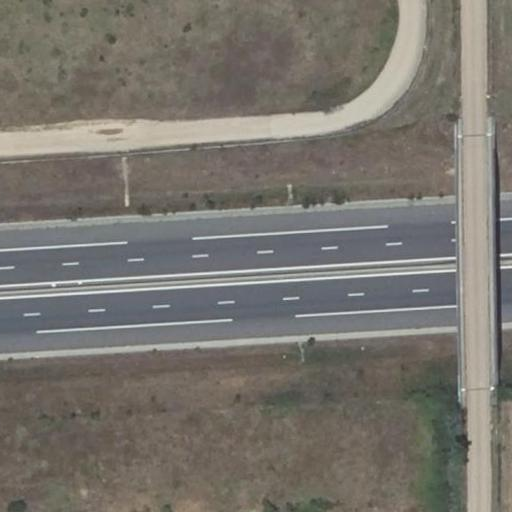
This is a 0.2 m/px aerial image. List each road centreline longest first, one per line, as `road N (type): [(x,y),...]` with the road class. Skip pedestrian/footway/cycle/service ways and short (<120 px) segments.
road 1 (trunk): [(511,235),(0,267)]
road 2 (trunk): [(0,317),(511,286)]
road 3 (track): [(271,129),(0,146)]
